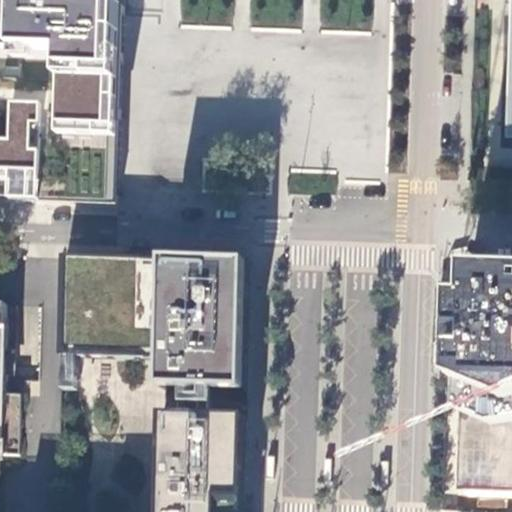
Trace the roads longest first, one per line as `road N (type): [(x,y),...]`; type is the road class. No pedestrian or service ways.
road 1 (residential): [(311,229),(0,233)]
road 2 (tertiary): [(410,511),(420,232)]
road 3 (unknown): [(0,143),(260,155)]
road 4 (tertiary): [(421,222),(428,0)]
road 5 (unknown): [(320,93),(149,92)]
